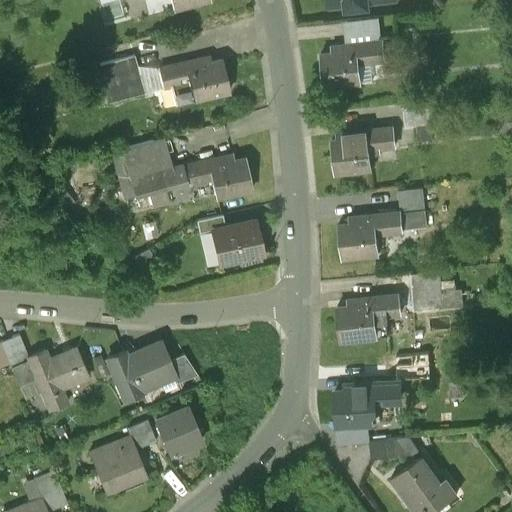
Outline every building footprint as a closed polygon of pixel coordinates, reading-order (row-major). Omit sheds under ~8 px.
[(208,0),(171,0),(174,9),(208,0)] [(340,25),(343,46),(383,42),(381,20),(340,25)] [(325,88),(362,84),(359,58),(368,57),(369,62),(385,60),(383,42),(343,46),(344,52),(321,54),(325,88)] [(135,58),(99,68),(109,105),(146,95),(135,58)] [(164,87),(172,85),(176,105),(231,93),(223,61),(201,66),(200,60),(160,69),(164,87)] [(427,101),(402,104),(404,129),(429,126),(427,101)] [(354,133),(354,139),(332,141),(335,174),(371,170),(370,156),(381,154),(380,149),(395,147),(393,129),(354,133)] [(122,150),(131,180),(162,172),(162,173),(171,170),(170,170),(162,139),(122,150)] [(203,177),(212,175),(217,201),(253,193),(246,160),(224,165),(222,159),(183,167),(187,186),(204,182),(203,177)] [(171,170),(162,173),(167,190),(187,186),(183,167),(170,170),(171,170)] [(137,198),(167,190),(162,173),(162,172),(131,180),(137,198)] [(422,193),(398,195),(400,213),(424,211),(422,193)] [(426,228),(424,211),(400,213),(402,231),(426,228)] [(377,230),(384,229),(385,234),(402,232),(402,231),(400,213),(360,218),(360,223),(338,226),(342,259),(379,254),(377,230)] [(212,232),(225,229),(222,217),(197,223),(199,235),(212,233),(212,232)] [(220,267),(263,257),(255,222),(225,229),(212,232),(212,233),(220,267)] [(437,277),(407,279),(409,315),(460,312),(459,295),(439,296),(437,277)] [(398,296),(358,301),(359,306),(337,309),(341,342),(376,338),(373,313),(382,312),(383,317),(400,315),(398,296)] [(19,388),(36,381),(28,361),(30,360),(19,336),(0,344),(19,388)] [(125,354),(107,361),(124,402),(142,394),(141,393),(174,379),(175,378),(168,362),(160,344),(127,358),(125,354)] [(30,360),(28,361),(36,381),(49,413),(66,406),(60,391),(88,379),(77,351),(49,363),(45,354),(30,360)] [(184,356),(168,362),(175,378),(174,379),(177,385),(197,376),(184,356)] [(420,363),(397,364),(398,378),(421,377),(420,363)] [(337,427),(373,425),(371,400),(382,400),(382,404),(399,403),(398,384),(357,386),(357,392),(335,393),(337,427)] [(187,408),(156,421),(170,456),(201,443),(187,408)] [(130,437),(136,451),(156,443),(147,422),(126,430),(129,438),(130,437)] [(129,438),(89,454),(97,475),(101,473),(108,491),(105,492),(105,495),(147,478),(146,475),(145,476),(139,461),(140,460),(136,451),(130,437),(129,438)] [(372,461),(413,457),(419,453),(409,439),(370,443),(372,461)] [(421,458),(391,480),(414,511),(436,511),(457,497),(444,480),(439,483),(421,458)] [(33,480),(42,500),(46,511),(50,511),(68,505),(54,471),(33,480)] [(46,511),(42,500),(13,511),(46,511)]
